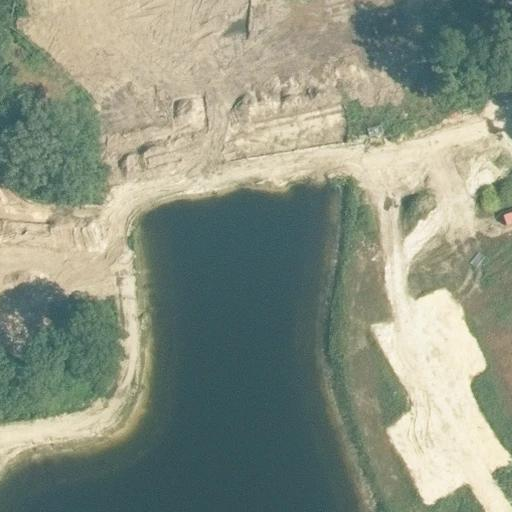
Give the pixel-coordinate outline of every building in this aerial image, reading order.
[(108,0),(84,0),(98,61),(141,51),(135,15),(113,20),(108,0)] [(180,0),(154,0),(158,14),(183,8),(180,0)] [(361,11),(348,45),(387,64),(414,0),(390,0),(381,21),(361,11)] [(36,249),(0,258),(0,273),(3,288),(18,284),(30,328),(56,320),(36,249)] [(468,330),(403,366),(415,387),(451,367),(460,382),(488,366),(468,330)] [(0,375),(20,371),(12,335),(0,338),(0,375)] [(424,406),(393,425),(415,464),(482,425),(471,405),(435,425),(424,406)]
